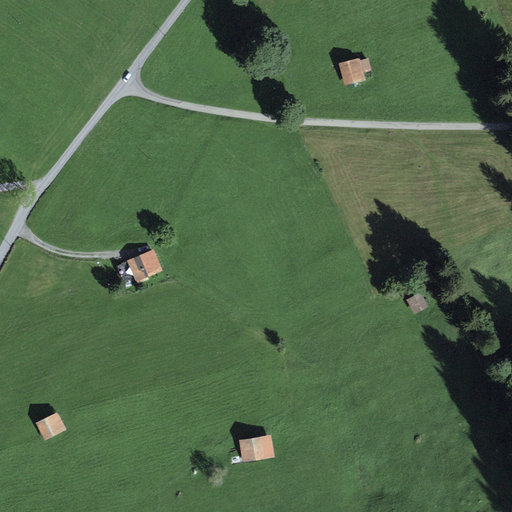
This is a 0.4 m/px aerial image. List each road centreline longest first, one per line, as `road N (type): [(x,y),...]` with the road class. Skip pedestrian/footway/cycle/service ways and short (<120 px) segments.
road 1 (track): [(121,84),(182,104),(287,119),(511,124)]
road 2 (unclassified): [(0,254),(42,183),(184,0)]
road 3 (track): [(138,250),(63,252),(16,224)]
